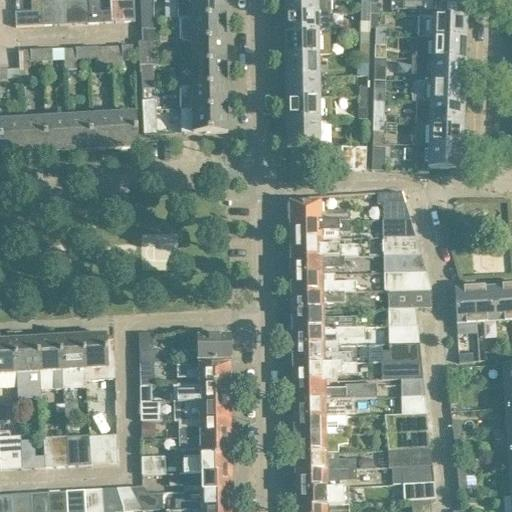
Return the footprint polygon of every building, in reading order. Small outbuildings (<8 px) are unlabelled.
[(179,21),(225,19),(224,0),(175,0),(176,21),(179,21)] [(283,0),(284,6),(284,7),(284,14),(329,13),(331,13),(330,0),(283,0)] [(65,26),(88,25),(87,1),(64,2),(65,26)] [(111,24),(135,23),(134,1),(110,2),(111,13),(111,24)] [(43,27),(65,26),(64,2),(42,3),(42,13),(43,27)] [(361,2),(361,13),(370,13),(370,5),(370,2),(361,2)] [(403,11),(413,11),(414,2),(403,2),(403,11)] [(424,3),(414,2),(413,11),(424,11),(424,3)] [(446,12),(457,12),(458,3),(447,3),(446,12)] [(370,16),(378,16),(378,5),(370,5),(370,13),(370,16)] [(153,11),(140,12),(141,23),(154,22),(153,11)] [(26,28),(43,27),(42,13),(15,14),(15,17),(16,29),(26,28)] [(111,13),(101,13),(102,24),(111,24),(111,13)] [(329,13),(284,14),(284,27),(284,29),(285,35),(319,35),(329,35),(329,13)] [(370,24),(370,16),(370,13),(361,13),(361,24),(370,24)] [(378,16),(370,16),(370,24),(369,29),(375,29),(378,29),(378,16)] [(418,39),(432,40),(466,41),(467,19),(418,17),(418,39)] [(180,42),(192,42),(226,41),(225,19),(179,21),(180,42)] [(154,22),(141,23),(141,31),(154,31),(154,22)] [(375,29),(375,38),(386,38),(386,30),(378,29),(375,29)] [(319,35),(285,35),(285,37),(285,49),(285,57),(319,56),(330,56),(329,35),(319,35)] [(375,47),(375,60),(386,60),(386,38),(375,38),(375,47)] [(466,63),(466,41),(432,40),(431,62),(466,63)] [(192,64),(226,64),(226,41),(192,42),(192,64)] [(153,51),(153,42),(142,43),(142,44),(139,44),(140,65),(152,65),(151,56),(151,51),(153,51)] [(369,56),(369,46),(360,45),(360,56),(369,56)] [(133,47),(121,48),(122,58),(133,58),(133,47)] [(87,49),(76,50),(76,61),(87,60),(87,49)] [(98,49),(87,49),(87,60),(98,59),(98,49)] [(41,51),(30,52),(31,63),(42,62),(41,51)] [(53,51),(41,51),(42,62),(54,62),(53,51)] [(285,79),(320,78),(319,56),(285,57),(285,59),(285,60),(285,79)] [(368,67),(369,56),(360,56),(360,67),(368,67)] [(375,60),(374,72),(385,73),(386,60),(375,60)] [(465,84),(466,63),(431,62),(431,83),(465,84)] [(192,87),(226,87),(226,64),(192,64),(192,87)] [(140,65),(141,77),(153,76),(152,65),(140,65)] [(286,100),(320,100),(320,78),(285,79),(286,100)] [(374,81),(374,90),(385,90),(385,82),(374,81)] [(464,106),(465,84),(431,83),(414,83),(413,85),(412,88),(411,91),(411,93),(411,96),(412,99),(412,102),(413,104),(416,104),(464,106)] [(192,87),(180,87),(181,110),(227,109),(227,87),(192,87)] [(368,100),(368,89),(359,88),(359,99),(368,100)] [(367,110),(368,100),(359,99),(359,110),(367,110)] [(286,100),(286,122),(330,121),(332,121),(332,100),(320,100),(286,100)] [(142,102),(143,110),(155,110),(154,101),(142,102)] [(373,116),(373,124),(384,125),(384,103),(374,103),(373,116)] [(464,128),(464,106),(416,104),(415,126),(464,128)] [(227,109),(181,110),(181,111),(183,111),(183,135),(223,134),(227,134),(227,126),(227,114),(227,109)] [(155,121),(155,110),(143,110),(144,122),(155,121)] [(137,114),(113,116),(115,151),(139,149),(137,114)] [(92,152),(115,151),(113,116),(90,117),(92,152)] [(90,117),(67,118),(69,154),(92,152),(90,117)] [(46,155),(69,154),(67,118),(44,120),(46,155)] [(23,156),(46,155),(44,120),(21,121),(23,156)] [(0,156),(0,157),(23,156),(21,121),(0,122),(0,156)] [(330,121),(286,122),(287,144),(299,144),(321,143),(321,148),(331,148),(330,121)] [(373,124),(373,133),(384,134),(384,125),(373,124)] [(464,128),(415,126),(413,126),(412,128),(411,131),(411,134),(411,137),(411,139),(411,142),(411,145),(412,147),(415,148),(463,149),(464,128)] [(341,148),(340,171),(353,172),(354,149),(341,148)] [(463,149),(415,148),(414,174),(429,174),(429,170),(462,171),(463,149)] [(366,149),(354,149),(353,172),(366,172),(366,149)] [(372,149),(372,172),(384,173),(385,150),(372,149)] [(290,174),(290,184),(300,184),(300,174),(290,174)] [(385,219),(409,218),(401,193),(378,195),(379,205),(384,205),(385,219)] [(320,204),(290,205),(290,207),(288,209),(289,215),(290,217),(291,222),(351,221),(351,212),(320,212),(320,204)] [(385,219),(382,219),(382,238),(414,237),(409,218),(385,219)] [(351,221),(291,222),(291,230),(289,232),(289,238),(291,240),(336,239),(335,231),(351,231),(351,221)] [(414,237),(382,238),(383,256),(420,256),(414,237)] [(291,243),(289,245),(289,251),(291,253),(291,258),(342,257),(355,257),(355,246),(336,246),(336,239),(291,240),(291,243)] [(420,256),(383,256),(383,274),(425,273),(420,256)] [(292,276),(320,275),(320,268),(342,267),(342,257),(291,258),(291,265),(290,268),(290,274),(292,276)] [(384,292),(431,292),(425,273),(383,274),(384,292)] [(292,293),(343,293),(354,293),(354,282),(342,282),(332,282),(331,275),(320,275),(292,276),(292,279),(290,281),(290,287),(292,289),(292,293)] [(511,287),(493,288),(496,323),(511,322),(511,287)] [(493,288),(474,289),(476,325),(496,323),(493,288)] [(476,325),(474,289),(454,291),(457,326),(476,325)] [(388,293),(388,310),(416,310),(431,310),(431,292),(384,292),(384,294),(388,293)] [(291,309),(292,311),(321,311),(321,303),(343,303),(343,293),(292,293),(292,301),(290,303),(291,309)] [(388,327),(417,327),(416,310),(388,310),(388,327)] [(321,318),(321,311),(292,311),(293,314),(291,317),(291,322),(293,324),(293,329),(354,328),(354,317),(343,317),(321,318)] [(388,327),(388,346),(419,345),(417,327),(388,327)] [(293,337),(291,339),(291,345),(293,347),(332,347),(332,339),(362,339),(362,328),(354,328),(293,329),(293,337)] [(8,342),(0,342),(0,376),(17,375),(14,334),(8,335),(8,342)] [(17,375),(18,389),(19,401),(41,399),(41,391),(40,374),(37,340),(22,341),(21,334),(14,334),(17,375)] [(83,337),(85,371),(86,382),(95,382),(115,381),(115,342),(108,342),(107,336),(83,337)] [(60,339),(63,373),(64,390),(87,388),(86,382),(85,371),(83,337),(60,339)] [(174,340),(173,340),(173,353),(196,352),(196,363),(232,363),(231,338),(174,340)] [(37,340),(40,374),(41,391),(64,390),(63,373),(60,339),(37,340)] [(381,363),(421,363),(419,345),(388,346),(389,354),(381,355),(381,363)] [(332,353),(332,347),(293,347),(293,350),(291,352),(292,358),(293,360),(294,365),(352,364),(351,353),(332,353)] [(154,351),(139,352),(140,365),(153,365),(160,365),(160,351),(154,351)] [(511,354),(497,355),(498,363),(511,362),(511,354)] [(484,363),(498,363),(497,355),(484,355),(484,363)] [(473,356),(458,357),(459,365),(473,364),(473,356)] [(423,381),(421,363),(381,363),(381,381),(401,381),(423,381)] [(292,380),(294,382),(323,382),(333,382),(333,374),(345,374),(353,374),(353,364),(352,364),(294,365),(294,372),(292,375),(292,380)] [(198,379),(198,386),(232,385),(232,375),(230,375),(230,367),(231,367),(232,367),(232,366),(196,367),(177,367),(177,379),(198,379)] [(504,389),(511,388),(511,366),(503,367),(504,389)] [(154,377),(140,378),(140,388),(151,387),(154,387),(154,377)] [(447,379),(448,392),(456,392),(455,379),(447,379)] [(423,381),(401,381),(401,399),(425,398),(423,381)] [(294,386),(292,388),(292,394),(294,396),(294,401),(354,400),(376,399),(376,388),(344,388),(344,391),(323,391),(323,382),(294,382),(294,386)] [(182,394),(177,394),(177,405),(231,404),(230,396),(232,396),(232,385),(198,386),(182,386),(182,394)] [(151,387),(140,388),(141,405),(151,404),(151,387)] [(448,392),(450,405),(458,404),(456,392),(448,392)] [(425,398),(401,399),(401,416),(427,416),(425,398)] [(294,408),(293,410),(293,416),(295,418),(295,419),(324,418),(346,418),(346,412),(354,412),(354,400),(294,401),(294,408)] [(151,404),(141,405),(141,423),(142,423),(161,423),(160,404),(151,405),(151,404)] [(231,404),(177,405),(174,405),(174,423),(200,423),(233,422),(233,411),(231,411),(231,404)] [(401,416),(385,417),(387,435),(428,434),(427,418),(427,416),(401,416)] [(324,425),(324,418),(295,419),(295,421),(293,423),(293,429),(295,431),(295,437),(346,436),(346,425),(324,425)] [(459,421),(451,422),(453,435),(461,434),(459,421)] [(178,430),(178,441),(231,440),(231,432),(233,432),(233,423),(233,422),(200,423),(200,430),(178,430)] [(143,440),(155,440),(155,428),(143,428),(143,440)] [(428,434),(387,435),(388,452),(430,451),(428,434)] [(461,434),(453,435),(454,448),(462,447),(461,434)] [(295,454),(337,453),(337,447),(347,447),(346,436),(295,437),(295,443),(293,446),(294,452),(295,454)] [(90,437),(67,439),(69,468),(92,467),(90,438),(90,437)] [(90,438),(92,467),(118,465),(116,437),(90,438)] [(44,440),(45,459),(45,470),(69,468),(67,439),(44,440)] [(231,440),(178,441),(178,453),(201,452),(201,459),(234,459),(233,447),(231,447),(231,440)] [(35,442),(22,443),(23,471),(45,470),(45,459),(36,459),(35,442)] [(430,451),(388,452),(388,470),(401,469),(432,468),(430,451)] [(296,467),(296,471),(353,471),(353,460),(347,460),(337,461),(337,453),(295,454),(295,457),(294,459),(294,465),(296,467)] [(164,459),(142,459),(142,477),(165,477),(164,459)] [(234,468),(234,459),(201,459),(183,460),(184,478),(232,477),(232,468),(234,468)] [(9,460),(0,460),(0,472),(10,472),(9,460)] [(456,465),(457,478),(465,477),(464,465),(456,465)] [(432,468),(401,469),(403,486),(434,484),(432,468)] [(296,490),(326,490),(338,489),(338,482),(347,481),(353,481),(353,471),(296,471),(296,479),(294,481),(294,487),(296,490)] [(179,478),(168,478),(168,488),(182,488),(186,488),(186,495),(202,496),(234,495),(234,493),(234,483),(232,483),(232,477),(184,478),(179,478)] [(457,478),(458,491),(466,490),(465,477),(457,478)] [(411,503),(430,502),(428,485),(434,485),(434,484),(403,486),(404,504),(411,503)] [(151,496),(143,488),(128,489),(138,511),(162,511),(162,496),(151,496)] [(138,511),(128,489),(115,490),(121,511),(138,511)] [(338,489),(326,490),(296,490),(296,493),(294,495),(295,501),(296,502),(297,508),(348,507),(348,496),(348,489),(338,489)] [(121,511),(115,490),(102,491),(103,511),(121,511)] [(103,511),(102,491),(83,492),(84,511),(103,511)] [(84,511),(83,492),(65,493),(66,511),(84,511)] [(66,511),(65,493),(47,494),(48,511),(66,511)] [(48,511),(47,494),(30,495),(30,511),(48,511)] [(30,511),(30,495),(10,497),(11,511),(30,511)] [(202,502),(174,502),(174,511),(232,511),(232,504),(234,504),(234,495),(202,496),(202,502)] [(0,511),(11,511),(10,497),(0,497),(0,511)] [(430,511),(430,502),(411,503),(411,511),(430,511)]
